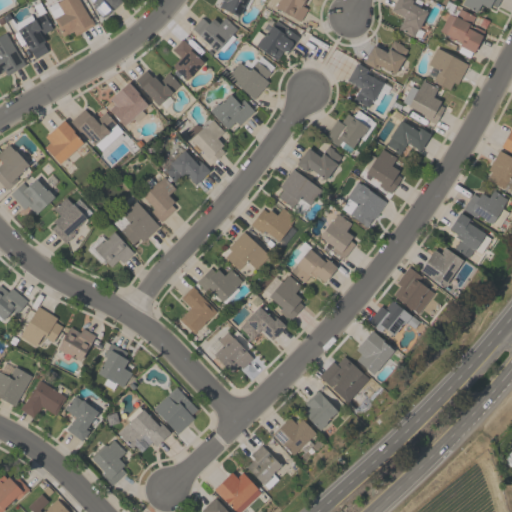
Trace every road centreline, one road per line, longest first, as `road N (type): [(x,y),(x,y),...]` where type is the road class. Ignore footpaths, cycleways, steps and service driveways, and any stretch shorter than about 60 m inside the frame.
road 1 (residential): [(511,53),(434,191),(362,291),(169,491)]
road 2 (residential): [(0,232),(48,273),(133,316),(241,422)]
road 3 (residential): [(133,316),(305,98)]
road 4 (primary): [(504,326),(415,423),(312,511)]
road 5 (residential): [(0,110),(108,59),(174,0)]
road 6 (primary): [(368,511),(511,365)]
road 7 (residential): [(104,511),(41,445),(0,421)]
